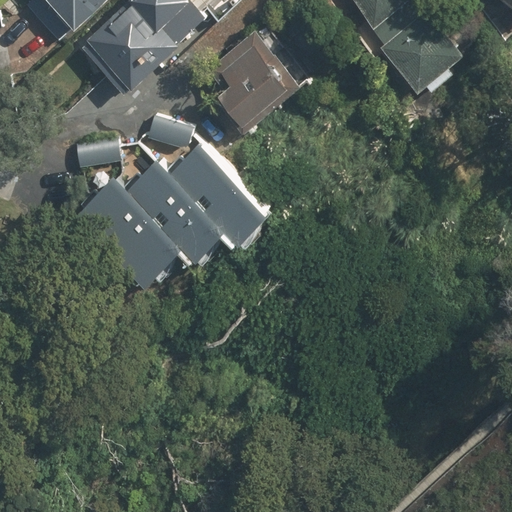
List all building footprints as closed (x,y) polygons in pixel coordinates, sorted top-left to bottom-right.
[(35,0),(34,1),(65,39),(111,0),(35,0)] [(128,0),(87,39),(134,89),(219,9),(227,18),(246,0),(128,0)] [(436,0),(363,0),(394,37),(390,40),(429,85),(475,46),(436,0)] [(271,23),(231,57),(247,75),(235,86),(263,119),(315,74),(271,23)] [(203,122),(159,110),(152,137),(196,149),(203,122)] [(123,137),(81,141),(83,164),(126,159),(123,137)] [(184,164),(166,150),(141,181),(122,166),(86,211),(164,275),(195,238),(211,251),(238,218),(261,237),(289,203),(207,137),(184,164)]
